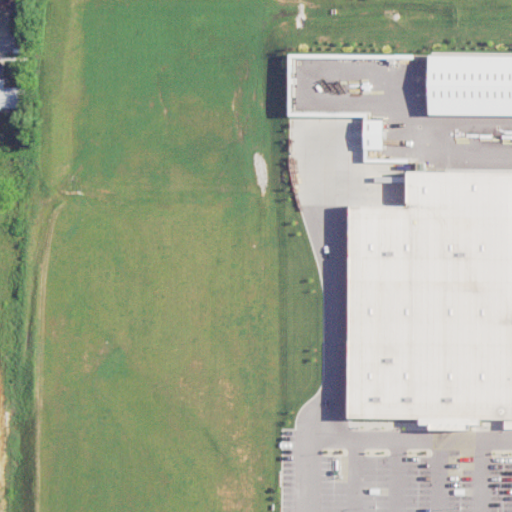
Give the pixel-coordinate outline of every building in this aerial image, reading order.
[(0,0),(0,8),(21,9),(21,0),(0,0)] [(432,114),(511,114),(511,55),(432,55),(432,114)] [(0,108),(22,108),(23,87),(4,87),(4,79),(0,78),(0,108)] [(366,120),(365,161),(370,161),(370,150),(385,150),(385,120),(366,120)] [(511,171),(410,171),(409,206),(352,205),(350,417),(422,418),(422,424),(431,424),(431,429),(472,429),(472,424),(482,424),(482,419),(505,419),(505,430),(511,429),(511,171)]
